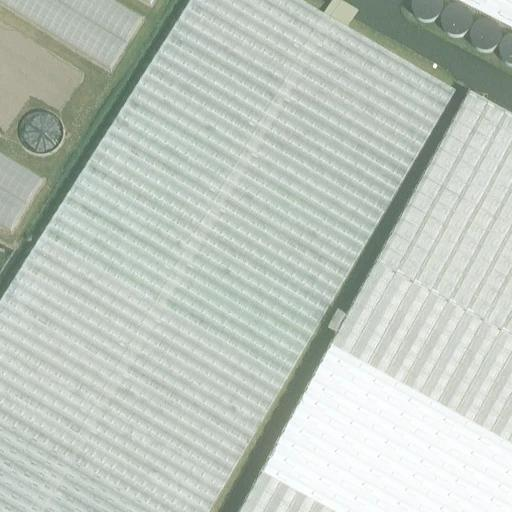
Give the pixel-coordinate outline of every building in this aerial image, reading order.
[(211,511),(315,335),(454,95),(292,0),(194,0),(104,143),(0,305),(0,511),(211,511)] [(106,0),(0,0),(0,6),(39,31),(109,72),(141,21),(106,0)] [(511,0),(448,0),(511,32),(511,0)] [(294,411),(239,511),(511,511),(511,121),(470,99),(420,193),(294,411)] [(0,227),(10,234),(41,183),(0,157),(0,227)]
